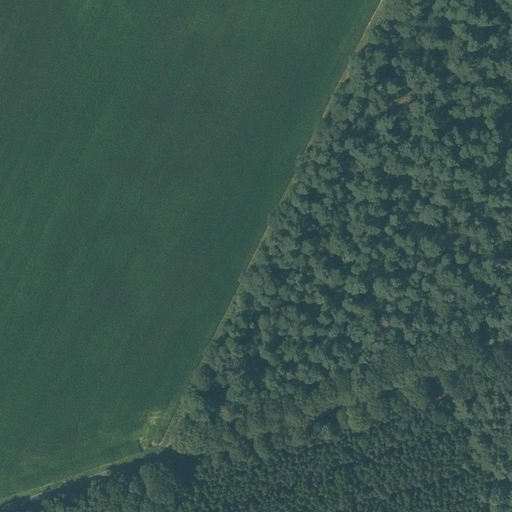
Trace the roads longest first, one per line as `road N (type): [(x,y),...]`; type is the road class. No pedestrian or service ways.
road 1 (tertiary): [(1,511),(511,338)]
road 2 (track): [(383,0),(172,428),(168,455)]
